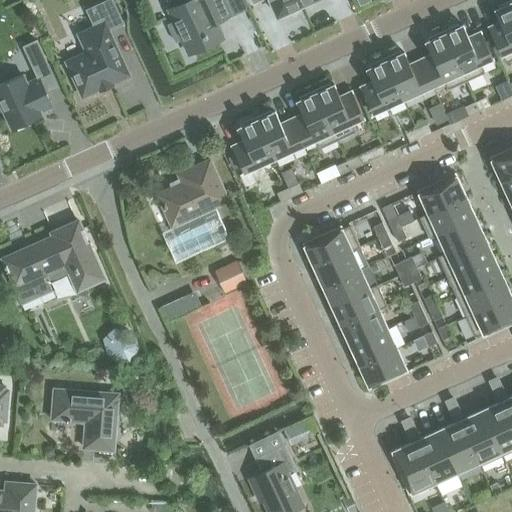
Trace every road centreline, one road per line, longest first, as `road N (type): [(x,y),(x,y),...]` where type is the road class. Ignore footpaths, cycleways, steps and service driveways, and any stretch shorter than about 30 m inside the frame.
road 1 (residential): [(0,198),(442,0)]
road 2 (residential): [(356,418),(281,252),(280,229),(298,210),(511,115)]
road 3 (residential): [(511,348),(356,418)]
road 4 (residential): [(0,463),(145,471)]
